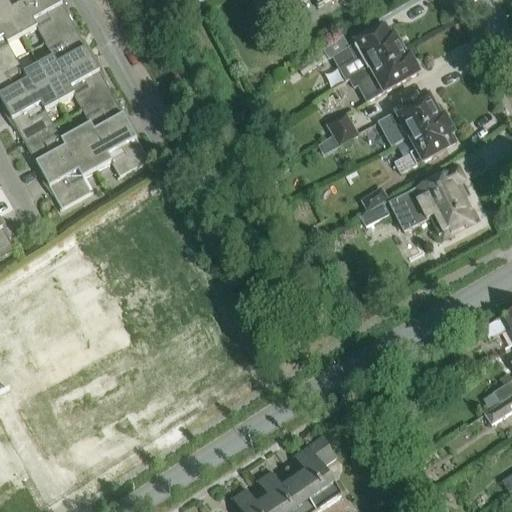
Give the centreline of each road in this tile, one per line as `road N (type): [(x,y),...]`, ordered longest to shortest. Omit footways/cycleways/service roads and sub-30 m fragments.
road 1 (secondary): [(123,511),(292,397),(511,274)]
road 2 (residential): [(160,141),(80,0)]
